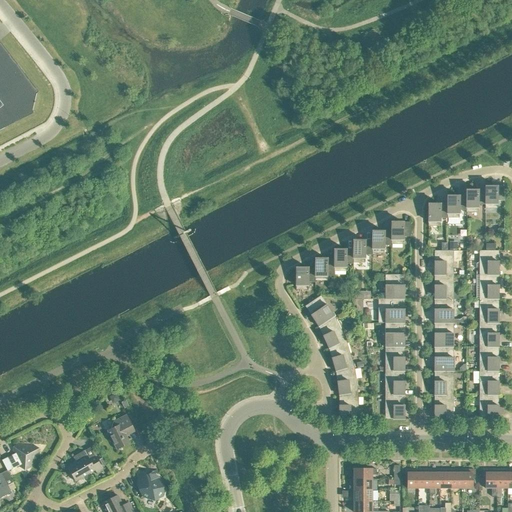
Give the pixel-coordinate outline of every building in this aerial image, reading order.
[(0,130),(34,114),(32,111),(36,94),(38,93),(0,42),(0,130)] [(485,187),(485,191),(485,209),(497,209),(497,201),(504,201),(504,187),(485,187)] [(466,191),(466,196),(466,213),(478,213),(478,205),(485,205),(485,209),(485,191),(466,191)] [(447,196),(447,204),(447,218),(459,218),(459,211),(466,211),(466,213),(466,196),(447,196)] [(447,204),(428,204),(428,226),(440,226),(440,219),(447,219),(447,218),(447,204)] [(391,223),(391,232),(391,245),(403,245),(403,237),(410,237),(410,223),(391,223)] [(372,232),(372,241),(372,254),(384,254),(384,246),(391,246),(391,245),(391,232),(372,232)] [(353,241),(353,250),(353,263),(365,263),(365,255),(372,255),(372,254),(372,241),(353,241)] [(334,250),(334,259),(334,272),(346,272),(346,264),(353,264),(353,263),(353,250),(334,250)] [(434,251),(434,275),(453,275),(453,251),(434,251)] [(479,251),(479,275),(498,275),(498,251),(479,251)] [(315,259),(315,268),(315,281),(327,281),(327,277),(334,277),(334,272),(334,259),(315,259)] [(315,268),(296,268),(295,290),(307,290),(307,283),(315,283),(315,281),(315,268)] [(385,275),(385,299),(404,299),(404,275),(385,275)] [(434,275),(434,299),(453,299),(453,275),(434,275)] [(479,275),(479,299),(498,299),(498,275),(479,275)] [(304,307),(318,327),(335,319),(335,318),(331,311),(320,296),(304,307)] [(404,323),(404,299),(385,299),(385,310),(378,310),(378,316),(385,316),(385,323),(404,323)] [(434,299),(434,323),(453,323),(453,299),(434,299)] [(479,308),(479,323),(498,323),(498,299),(479,299),(479,301),(474,301),(474,308),(479,308)] [(318,327),(328,349),(346,343),(343,335),(335,319),(318,327)] [(385,323),(385,347),(404,347),(404,323),(385,323)] [(434,323),(434,347),(453,347),(453,323),(434,323)] [(479,323),(479,347),(498,347),(498,323),(479,323)] [(328,349),(335,372),(354,369),(354,368),(352,361),(346,343),(328,349)] [(385,347),(385,371),(404,371),(404,347),(385,347)] [(434,347),(434,371),(453,371),(453,347),(434,347)] [(479,347),(479,371),(498,371),(498,347),(479,347)] [(335,372),(339,395),(358,395),(357,387),(354,369),(335,372)] [(385,371),(385,395),(404,395),(404,371),(385,371)] [(434,371),(434,395),(453,395),(453,371),(434,371)] [(479,371),(479,395),(498,395),(498,371),(479,371)] [(111,402),(114,403),(119,400),(116,394),(109,397),(111,402)] [(338,420),(358,420),(358,395),(339,395),(338,420)] [(404,395),(385,395),(385,420),(404,420),(404,395)] [(453,395),(434,395),(434,420),(453,420),(453,395)] [(498,395),(479,395),(479,420),(498,420),(498,395)] [(107,431),(117,450),(129,444),(125,436),(135,432),(126,415),(113,422),(111,429),(107,431)] [(7,458),(12,469),(18,467),(31,467),(38,457),(32,445),(20,444),(12,455),(7,458)] [(73,457),(76,463),(67,468),(75,482),(94,470),(96,473),(102,469),(95,457),(89,460),(84,451),(73,457)] [(353,469),(353,480),(371,480),(371,475),(376,475),(376,469),(371,469),(353,469)] [(406,489),(418,489),(418,470),(404,470),(404,475),(406,475),(406,489)] [(418,489),(429,489),(429,470),(418,470),(418,489)] [(429,470),(429,489),(429,495),(434,495),(434,489),(439,489),(439,470),(429,470)] [(450,470),(439,470),(439,489),(450,489),(450,470)] [(461,470),(450,470),(450,489),(461,489),(461,470)] [(475,470),(461,470),(461,489),(472,489),(472,475),(475,475),(475,470)] [(496,497),(496,470),(482,470),(482,475),(485,475),(485,489),(491,489),(491,497),(496,497)] [(507,470),(496,470),(496,497),(501,497),(501,489),(507,489),(507,470)] [(11,480),(8,474),(7,471),(0,474),(0,498),(11,493),(7,486),(13,483),(11,480)] [(138,486),(143,497),(154,500),(162,496),(164,490),(158,478),(151,475),(148,476),(147,474),(138,478),(138,486)] [(353,480),(353,491),(371,491),(371,480),(353,480)] [(353,491),(353,502),(371,502),(371,491),(353,491)] [(103,503),(107,511),(132,511),(130,508),(128,504),(122,506),(117,496),(103,503)] [(371,511),(371,502),(353,502),(353,511),(371,511)]
